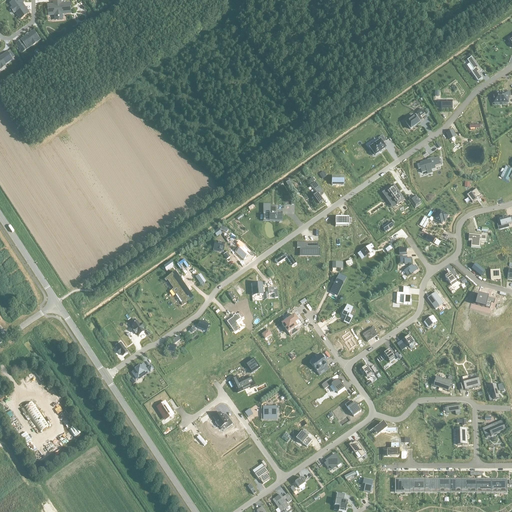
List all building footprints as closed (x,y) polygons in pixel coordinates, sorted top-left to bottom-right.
[(16,0),(10,4),(21,19),(27,14),(21,4),(24,2),(21,0),(16,0)] [(54,5),(48,6),(49,15),(55,15),(55,18),(62,17),(62,14),(71,13),(70,3),(61,4),(61,1),(53,2),(54,5)] [(24,44),(26,47),(38,38),(34,32),(21,40),(24,44)] [(7,53),(0,58),(0,67),(12,60),(12,59),(14,58),(12,55),(10,57),(7,53)] [(470,64),(467,66),(472,72),(471,72),(478,82),(483,78),(479,73),(482,71),(472,57),(467,60),(470,64)] [(494,93),(494,103),(508,102),(508,98),(511,97),(510,91),(507,91),(507,93),(494,93)] [(421,109),(417,112),(418,114),(420,117),(425,114),(421,109)] [(418,114),(406,123),(410,130),(414,127),(417,125),(420,123),(419,122),(422,120),(420,117),(418,114)] [(453,131),(447,134),(450,140),(456,137),(453,131)] [(385,148),(382,143),(385,141),(382,136),(378,139),(380,141),(370,148),(370,149),(375,155),(375,156),(375,155),(379,153),(379,152),(381,151),(385,148),(385,149),(386,148),(385,148)] [(421,164),(417,165),(418,169),(421,169),(422,173),(427,172),(427,174),(427,173),(431,172),(431,173),(431,170),(435,169),(434,167),(440,165),(439,162),(440,162),(439,158),(441,158),(434,159),(434,158),(427,160),(428,160),(428,161),(420,163),(421,163),(421,164)] [(332,176),(332,185),(343,185),(343,177),(332,176)] [(316,192),(312,195),(318,203),(322,200),(318,195),(322,192),(314,181),(310,184),(316,192)] [(383,193),(386,198),(389,196),(396,206),(404,200),(394,186),(383,193)] [(471,192),(467,196),(473,203),(477,200),(476,199),(478,197),(479,198),(482,196),(477,189),(472,193),(471,192)] [(409,200),(415,208),(421,204),(415,196),(409,200)] [(263,206),(263,221),(263,222),(264,222),(282,222),(282,214),(274,214),(271,214),(270,214),(270,205),(264,205),(263,205),(263,206)] [(439,210),(434,220),(442,224),(444,221),(445,221),(448,215),(439,210)] [(335,219),(335,226),(336,226),(336,225),(349,225),(349,223),(351,223),(351,219),(349,219),(349,217),(344,217),(344,218),(340,218),(340,217),(336,217),(336,219),(335,219)] [(503,219),(500,220),(501,227),(511,223),(510,217),(507,218),(507,217),(503,218),(503,219)] [(469,234),(469,241),(472,241),(471,248),(480,248),(481,242),(487,243),(487,236),(469,234)] [(429,235),(426,239),(433,243),(436,239),(429,235)] [(225,244),(215,242),(214,249),(223,251),(225,244)] [(240,249),(236,253),(244,260),(249,255),(246,252),(247,252),(243,248),(244,247),(239,242),(236,245),(240,249)] [(297,243),(297,248),(301,248),(301,255),(318,255),(318,252),(320,252),(320,247),(318,247),(318,243),(313,243),(313,244),(306,244),(306,243),(297,243)] [(371,245),(359,253),(362,258),(367,255),(368,256),(373,253),(371,250),(374,248),(371,245)] [(283,255),(274,261),(277,265),(286,258),(283,255)] [(290,255),(286,258),(292,266),(295,263),(290,255)] [(407,257),(400,258),(400,263),(404,263),(404,264),(408,264),(410,267),(409,267),(410,268),(407,270),(407,269),(403,271),(407,276),(410,274),(410,275),(418,270),(415,266),(413,267),(411,264),(412,264),(411,259),(407,260),(407,257)] [(172,261),(164,266),(166,270),(167,271),(171,269),(171,267),(173,265),(172,261)] [(476,264),(472,269),(481,276),(485,272),(476,264)] [(499,272),(491,272),(491,280),(501,280),(500,274),(499,275),(499,272)] [(175,273),(170,276),(171,277),(165,281),(166,282),(167,281),(173,289),(172,290),(172,291),(172,290),(175,295),(177,294),(183,303),(181,304),(182,305),(188,301),(188,302),(193,299),(186,289),(185,290),(181,283),(181,282),(181,283),(182,282),(175,273)] [(451,273),(445,277),(452,286),(458,282),(451,273)] [(339,274),(332,288),(338,291),(342,284),(343,285),(346,277),(339,274)] [(200,275),(196,277),(201,284),(205,283),(206,282),(203,278),(202,278),(200,275)] [(262,284),(252,285),(253,296),(263,295),(262,284)] [(274,288),(268,289),(268,295),(274,294),(275,299),(278,298),(277,291),(274,291),(274,288)] [(397,299),(396,304),(400,304),(411,305),(411,302),(410,301),(410,297),(409,297),(409,288),(403,288),(403,294),(397,293),(397,299)] [(436,293),(428,299),(435,310),(443,304),(436,293)] [(479,295),(476,305),(486,308),(489,297),(479,295)] [(346,307),(342,315),(346,317),(344,321),(349,323),(353,317),(349,315),(352,310),(346,307)] [(235,317),(227,322),(227,323),(228,322),(235,332),(240,329),(241,329),(236,322),(241,319),(238,315),(236,316),(235,316),(235,317)] [(294,315),(282,324),(288,333),(299,325),(296,320),(297,319),(294,315)] [(433,317),(424,323),(428,328),(437,322),(433,317)] [(135,319),(130,322),(132,325),(134,329),(133,330),(136,334),(137,333),(139,336),(144,332),(142,329),(144,328),(141,324),(139,326),(137,322),(136,322),(135,319)] [(200,321),(197,327),(206,331),(209,325),(200,321)] [(362,334),(367,342),(378,335),(372,328),(362,334)] [(272,334),(268,329),(262,334),(265,339),(272,334)] [(349,332),(342,337),(345,342),(345,343),(349,350),(356,345),(351,339),(353,337),(349,332)] [(410,335),(404,339),(409,347),(411,349),(414,347),(412,344),(415,343),(410,335)] [(397,344),(402,351),(406,348),(401,341),(397,344)] [(128,353),(121,343),(116,346),(118,349),(117,350),(119,354),(121,353),(123,356),(128,353)] [(169,344),(167,351),(175,353),(176,346),(169,344)] [(384,355),(377,360),(379,363),(386,358),(389,362),(395,358),(389,350),(384,354),(384,355)] [(320,355),(310,362),(319,376),(328,369),(326,366),(327,365),(324,361),(325,361),(324,358),(323,359),(320,355)] [(227,358),(217,365),(217,366),(217,365),(222,372),(222,373),(227,369),(229,372),(235,367),(234,364),(232,366),(227,359),(227,358)] [(254,358),(245,364),(251,374),(260,367),(254,358)] [(132,372),(135,378),(139,375),(141,378),(149,373),(143,364),(140,367),(135,370),(132,372)] [(367,366),(361,370),(366,377),(372,373),(367,366)] [(43,380),(40,382),(34,372),(27,376),(32,384),(38,380),(40,383),(37,385),(38,387),(45,383),(43,380)] [(478,376),(463,380),(466,390),(481,386),(478,376)] [(237,377),(231,380),(238,393),(255,385),(251,378),(240,383),(237,377)] [(437,377),(434,387),(449,392),(452,382),(437,377)] [(331,379),(322,385),(325,390),(331,385),(334,383),(331,379)] [(334,383),(331,385),(338,394),(344,389),(338,380),(334,383)] [(190,381),(184,385),(191,395),(195,400),(207,392),(203,387),(197,391),(194,389),(190,381)] [(492,396),(488,396),(490,402),(500,399),(496,386),(490,388),(492,396)] [(391,397),(386,400),(391,407),(389,408),(391,411),(398,406),(391,397)] [(351,401),(345,405),(347,408),(354,417),(361,412),(357,408),(358,407),(357,405),(356,405),(354,403),(354,404),(351,401)] [(23,408),(40,432),(49,426),(32,402),(23,408)] [(162,408),(158,410),(164,419),(168,417),(169,418),(174,415),(172,412),(174,411),(172,408),(170,409),(166,402),(160,406),(162,408)] [(460,404),(447,406),(448,413),(455,412),(456,415),(461,414),(460,404)] [(276,407),(263,407),(263,412),(263,417),(268,417),(270,417),(274,417),(277,417),(276,407)] [(220,412),(213,417),(216,422),(214,422),(217,426),(218,425),(220,427),(224,424),(226,428),(232,424),(225,414),(225,415),(223,416),(223,415),(222,416),(220,412)] [(502,421),(482,429),(485,435),(490,433),(491,436),(506,430),(502,421)] [(383,423),(373,430),(377,435),(387,428),(383,423)] [(467,429),(457,429),(457,445),(468,445),(467,429)] [(301,432),(296,439),(307,447),(312,441),(307,437),(309,434),(304,430),(302,433),(301,432)] [(351,443),(348,445),(355,454),(358,452),(361,458),(366,455),(356,441),(352,444),(351,443)] [(327,462),(325,464),(327,468),(330,466),(332,470),(341,463),(335,455),(326,461),(327,462)] [(262,464),(253,471),(255,474),(254,475),(258,480),(259,480),(260,482),(261,481),(263,484),(270,479),(267,474),(268,473),(265,467),(262,464)] [(239,473),(235,476),(238,480),(236,482),(238,485),(235,487),(237,490),(239,489),(241,492),(242,491),(245,494),(250,490),(239,473)] [(301,478),(295,483),(299,488),(305,484),(304,482),(307,480),(305,478),(302,480),(301,478)] [(364,479),(363,484),(365,485),(364,491),(371,493),(373,481),(364,479)] [(413,480),(396,480),(396,492),(413,492),(413,480)] [(424,480),(413,480),(413,492),(424,492),(424,480)] [(439,480),(424,480),(424,492),(439,492),(439,480)] [(451,480),(439,480),(439,492),(451,492),(451,480)] [(462,480),(451,480),(451,492),(462,492),(462,480)] [(477,480),(462,480),(462,492),(477,492),(477,480)] [(491,480),(477,480),(477,492),(491,492),(491,480)] [(507,480),(491,480),(491,492),(507,492),(507,480)] [(337,493),(335,506),(339,507),(338,511),(339,511),(345,511),(347,502),(343,501),(345,495),(337,493)] [(273,500),(281,511),(288,507),(280,495),(273,500)]
